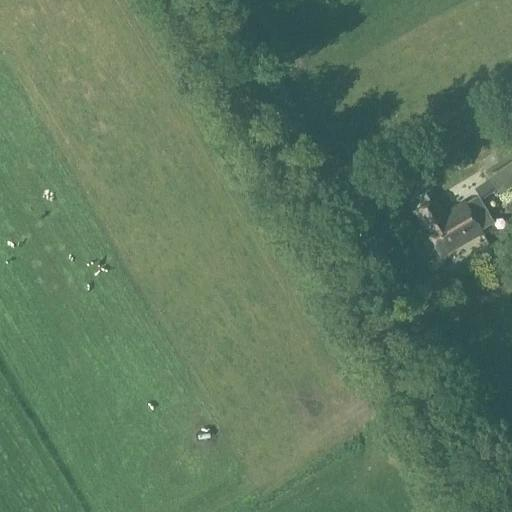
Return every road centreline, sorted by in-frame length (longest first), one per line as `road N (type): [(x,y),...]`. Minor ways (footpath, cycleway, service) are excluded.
road 1 (track): [(498,511),(189,0)]
road 2 (unclassified): [(511,459),(236,0)]
